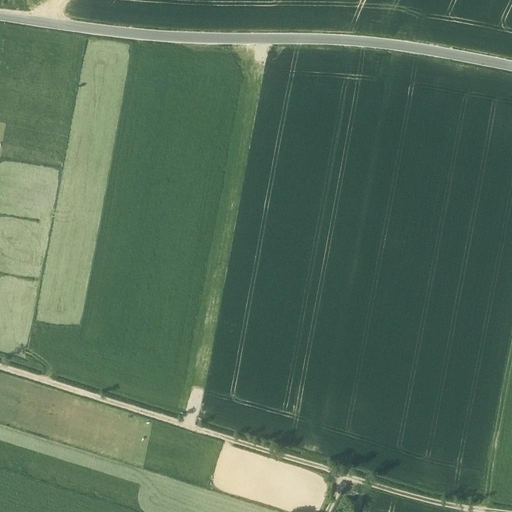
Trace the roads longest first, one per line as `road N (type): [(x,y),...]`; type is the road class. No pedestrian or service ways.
road 1 (track): [(506,511),(421,501),(0,368)]
road 2 (secondary): [(511,66),(398,46),(161,38),(0,14)]
road 3 (track): [(511,341),(479,508)]
